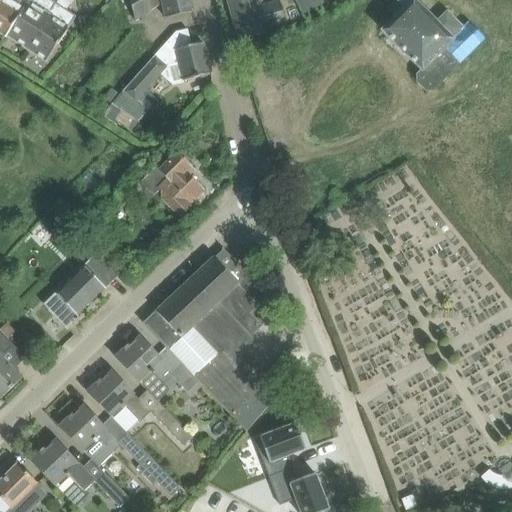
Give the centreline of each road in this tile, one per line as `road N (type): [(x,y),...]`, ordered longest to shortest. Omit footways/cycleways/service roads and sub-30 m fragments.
road 1 (residential): [(0,442),(259,186)]
road 2 (residential): [(384,511),(259,186)]
road 3 (residential): [(207,0),(259,186)]
